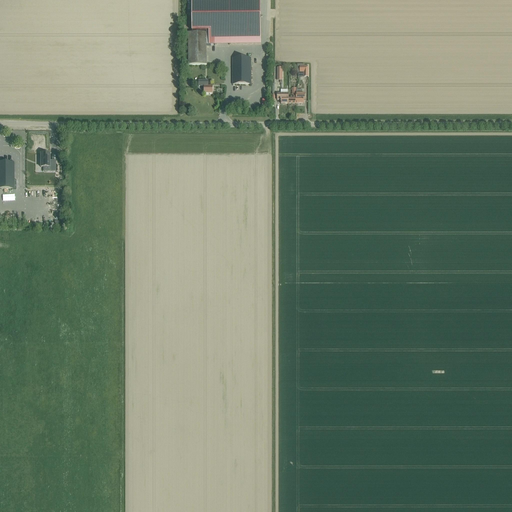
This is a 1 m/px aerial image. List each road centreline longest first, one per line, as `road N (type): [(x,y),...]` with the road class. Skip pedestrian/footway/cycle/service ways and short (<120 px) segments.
road 1 (unclassified): [(511,124),(0,124)]
road 2 (track): [(270,511),(268,124)]
